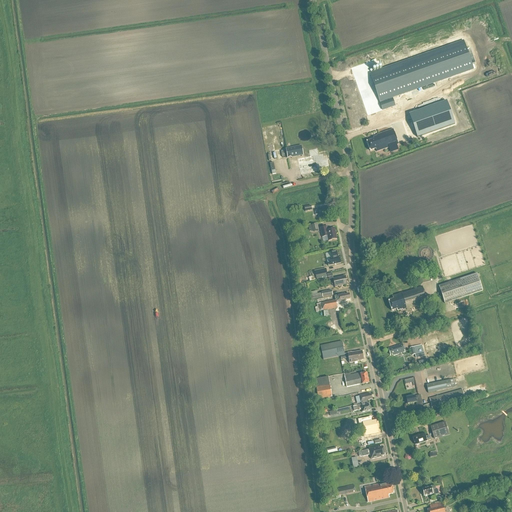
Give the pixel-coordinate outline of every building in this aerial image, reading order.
[(465,45),(371,78),(381,106),(384,114),(393,111),(391,104),(386,106),(386,104),(401,99),(474,73),(465,45)] [(418,142),(452,130),(444,106),(410,118),(418,142)] [(398,145),(393,130),(377,136),(377,135),(376,131),(373,132),(374,135),(375,137),(373,138),(374,140),(367,142),(370,151),(376,149),(377,152),(398,145)] [(302,146),(286,149),(288,159),(303,156),(302,146)] [(300,157),(302,174),(317,172),(317,168),(331,166),(330,154),(300,157)] [(327,208),(327,207),(317,209),(317,211),(315,212),(315,216),(318,215),(319,218),(331,216),(329,208),(327,208)] [(311,226),(308,227),(310,233),(319,230),(317,224),(311,226)] [(328,231),(328,227),(320,229),(322,238),(326,237),(328,241),(327,241),(327,242),(337,240),(337,239),(335,230),(335,229),(328,231)] [(339,257),(338,257),(336,252),(331,253),(332,258),(330,259),(331,263),(328,264),(328,267),(341,264),(339,257)] [(326,269),(314,272),(315,276),(316,276),(317,280),(327,278),(326,274),(327,274),(326,269)] [(445,285),(439,287),(445,304),(473,295),(483,292),(477,274),(445,285)] [(332,286),(335,286),(335,288),(347,285),(345,277),(333,279),(334,282),(331,283),(332,286)] [(428,303),(422,287),(393,297),(392,297),(393,300),(388,302),(392,312),(397,310),(397,312),(402,310),(402,311),(406,309),(407,310),(428,303)] [(338,296),(338,297),(334,298),(334,301),(335,301),(335,302),(339,301),(339,303),(346,301),(350,300),(349,294),(345,295),(344,295),(338,296)] [(335,301),(334,301),(321,304),(323,311),(336,308),(335,302),(335,301)] [(357,361),(363,360),(362,352),(353,353),(353,354),(351,354),(351,353),(347,354),(344,354),(342,342),(320,346),(323,359),(344,355),(345,359),(348,358),(349,364),(358,362),(357,361)] [(405,353),(402,345),(394,347),(394,348),(392,349),(392,348),(388,349),(390,356),(392,355),(393,356),(405,353)] [(421,346),(410,349),(412,356),(415,355),(416,359),(424,357),(423,353),(421,346)] [(362,385),(369,384),(367,374),(360,375),(360,374),(344,377),(347,388),(360,385),(362,385)] [(318,400),(332,398),(328,378),(315,380),(317,388),(316,389),(318,400)] [(454,380),(427,386),(428,394),(452,389),(452,387),(456,386),(454,380)] [(432,409),(465,400),(462,390),(429,399),(432,409)] [(370,395),(369,394),(359,396),(361,404),(368,402),(368,401),(372,400),(371,395),(370,395)] [(423,408),(420,396),(415,397),(411,397),(410,398),(406,399),(408,405),(411,404),(416,403),(416,404),(417,404),(418,409),(423,408)] [(370,410),(371,410),(371,408),(369,408),(369,404),(368,404),(368,405),(364,405),(364,406),(363,406),(363,405),(360,406),(357,406),(353,407),(354,412),(361,410),(362,413),(370,411),(370,410)] [(376,433),(378,432),(376,422),(372,423),(371,416),(359,418),(360,424),(364,424),(366,435),(369,434),(370,435),(374,434),(377,434),(376,433)] [(434,439),(449,435),(445,423),(430,427),(434,439)] [(419,444),(431,440),(429,436),(425,437),(424,433),(420,434),(420,435),(412,437),(415,445),(416,445),(417,445),(419,445),(419,444)] [(381,448),(380,447),(369,449),(369,450),(361,452),(362,457),(370,456),(371,460),(381,458),(381,457),(385,456),(383,447),(381,448)] [(380,485),(365,488),(367,500),(373,499),(373,502),(389,498),(388,495),(393,494),(391,485),(386,486),(386,484),(380,486),(380,485)] [(334,497),(355,492),(354,485),(332,490),(334,497)] [(436,491),(435,487),(431,488),(428,488),(428,489),(423,490),(423,494),(423,495),(424,496),(424,497),(429,496),(430,496),(432,496),(432,495),(433,495),(433,494),(434,494),(434,496),(439,495),(438,490),(436,491)]
